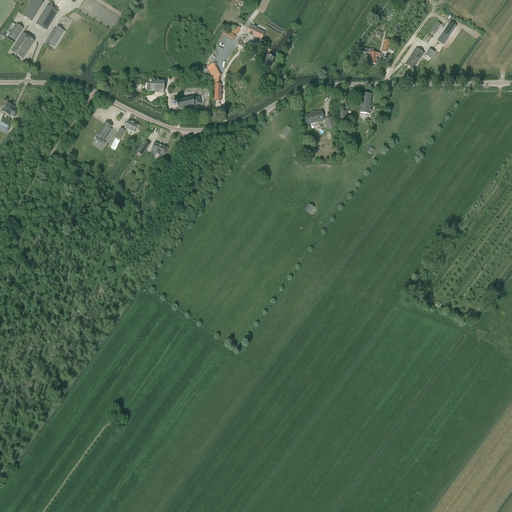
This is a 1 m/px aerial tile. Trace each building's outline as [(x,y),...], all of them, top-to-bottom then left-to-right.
[(31,0),(27,7),(37,13),(43,3),(38,0),(31,0)] [(47,5),(36,24),(46,31),(58,12),(47,5)] [(437,32),(442,26),(438,23),(432,29),(437,32)] [(451,23),(438,42),(441,44),(443,46),(456,26),(451,23)] [(16,24),(8,36),(15,41),(23,29),(16,24)] [(264,33),(250,26),(247,34),(261,40),(264,33)] [(53,29),(45,42),(54,49),(63,35),(53,29)] [(35,41),(23,33),(11,52),(23,60),(35,41)] [(385,40),(382,51),(387,52),(388,47),(391,47),(393,41),(385,40)] [(424,54),(416,48),(405,65),(413,70),(424,54)] [(439,53),(435,51),(434,53),(429,49),(425,56),(430,59),(430,60),(434,62),(439,53)] [(380,53),(369,53),(369,65),(377,65),(377,57),(380,57),(380,53)] [(264,58),(261,64),(263,65),(262,66),(269,70),(274,59),(267,56),(266,58),(264,58)] [(208,69),(213,79),(221,76),(216,66),(208,69)] [(151,84),(147,84),(147,91),(151,91),(151,92),(153,92),(164,92),(164,81),(159,80),(159,78),(155,78),(155,80),(151,80),(151,84)] [(360,113),(370,115),(372,95),(363,94),(360,113)] [(172,104),(171,104),(173,110),(178,108),(178,110),(185,109),(186,111),(188,110),(188,108),(195,107),(194,106),(200,105),(199,98),(197,98),(196,97),(194,97),(194,98),(193,98),(176,101),(172,102),(172,104)] [(15,107),(7,103),(2,112),(10,116),(11,114),(15,117),(18,111),(14,109),(15,107)] [(306,116),(308,125),(324,121),(327,131),(335,129),(332,118),(324,120),(321,112),(306,116)] [(0,126),(8,131),(12,124),(3,119),(0,124),(0,126)] [(128,121),(125,129),(134,133),(136,129),(138,130),(140,126),(137,125),(128,121)] [(105,123),(97,136),(95,139),(103,144),(111,131),(109,130),(111,127),(105,123)] [(287,126),(280,135),(285,138),(291,129),(287,126)] [(117,140),(113,149),(115,150),(120,141),(125,131),(120,129),(115,138),(117,140)] [(149,145),(145,141),(137,152),(142,156),(149,145)] [(167,148),(154,144),(151,152),(156,154),(160,155),(164,157),(167,148)] [(310,215),(314,208),(309,204),(304,211),(310,215)]
